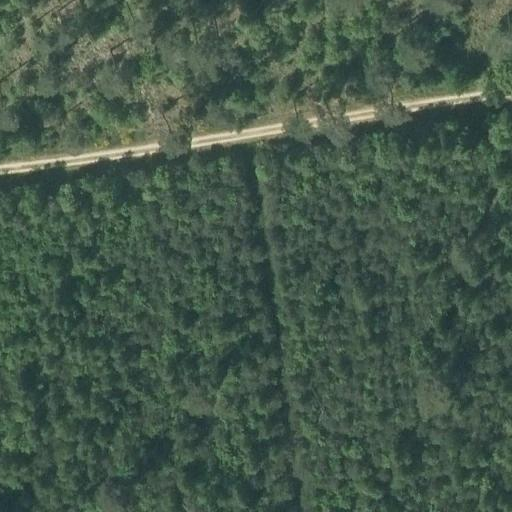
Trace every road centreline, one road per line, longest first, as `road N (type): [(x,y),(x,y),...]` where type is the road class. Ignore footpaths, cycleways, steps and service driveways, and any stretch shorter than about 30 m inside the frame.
road 1 (track): [(511,89),(0,166)]
road 2 (track): [(297,511),(247,127)]
